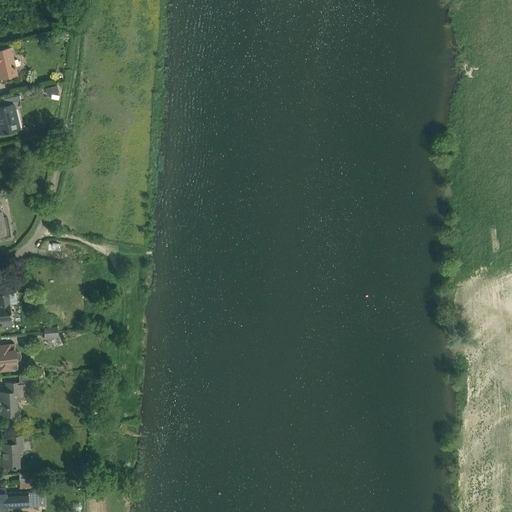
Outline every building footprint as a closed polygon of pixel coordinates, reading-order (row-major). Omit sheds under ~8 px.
[(0,78),(17,74),(10,48),(0,50),(0,78)] [(49,94),(61,91),(59,84),(47,87),(49,94)] [(4,99),(5,104),(20,100),(19,95),(4,99)] [(0,106),(0,133),(19,128),(13,104),(0,106)] [(0,234),(6,233),(4,225),(8,224),(7,216),(3,217),(1,211),(0,204),(0,234)] [(0,293),(0,321),(1,321),(2,326),(12,325),(8,293),(0,293)] [(43,328),(44,338),(58,336),(57,326),(43,328)] [(0,370),(13,369),(12,364),(17,363),(16,361),(18,361),(19,361),(20,360),(20,359),(21,357),(21,355),(21,354),(20,353),(19,352),(17,351),(16,351),(15,351),(14,344),(0,345),(0,370)] [(84,383),(97,383),(97,369),(84,370),(84,383)] [(39,374),(19,375),(20,382),(20,384),(21,383),(27,383),(27,386),(30,386),(40,385),(39,374)] [(6,392),(0,391),(0,397),(1,415),(17,414),(16,399),(16,391),(30,391),(30,386),(27,386),(27,383),(20,384),(20,382),(6,383),(6,392)] [(9,436),(10,443),(2,444),(3,467),(13,466),(20,466),(18,443),(22,443),(22,436),(9,436)] [(40,472),(30,473),(30,483),(39,483),(40,482),(40,472)] [(0,511),(6,511),(7,507),(39,506),(38,492),(7,495),(6,493),(6,488),(0,488),(0,511)]
